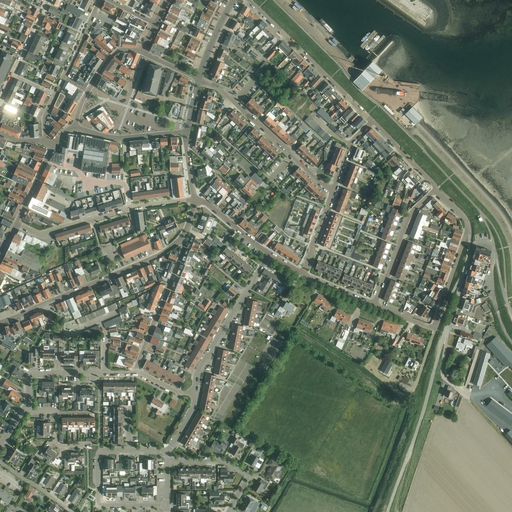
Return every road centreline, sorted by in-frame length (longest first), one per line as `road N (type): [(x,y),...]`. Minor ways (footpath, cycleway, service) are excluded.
road 1 (tertiary): [(0,322),(180,239)]
road 2 (residential): [(15,223),(41,234),(129,207),(194,200)]
road 3 (residential): [(333,190),(221,90),(198,80)]
road 4 (residential): [(372,121),(248,0)]
road 5 (residential): [(195,392),(195,374),(269,253)]
road 6 (residential): [(100,0),(44,118),(46,141)]
road 7 (residential): [(130,450),(98,452),(97,503),(167,505)]
road 8 (unclassified): [(387,511),(434,370)]
road 9 (residential): [(134,371),(185,244),(180,239)]
road 10 (residential): [(28,412),(31,372),(134,371)]
road 11 (residential): [(374,304),(407,217),(435,189)]
road 12 (residential): [(228,511),(246,472),(222,460),(167,460)]
